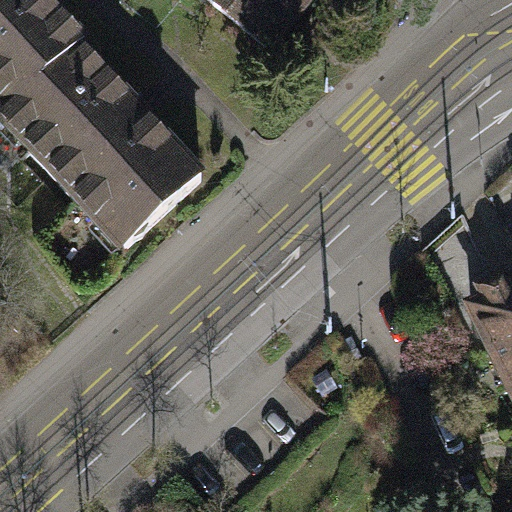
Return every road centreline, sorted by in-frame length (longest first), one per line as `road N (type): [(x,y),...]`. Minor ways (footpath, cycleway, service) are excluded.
road 1 (secondary): [(308,224),(0,507)]
road 2 (residential): [(308,224),(353,289),(461,511)]
road 3 (secondary): [(511,43),(308,224)]
